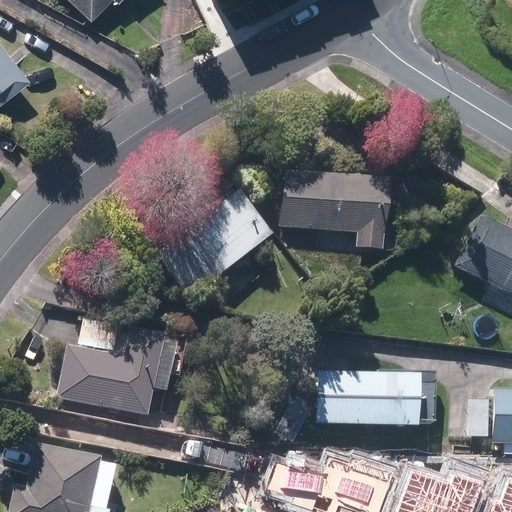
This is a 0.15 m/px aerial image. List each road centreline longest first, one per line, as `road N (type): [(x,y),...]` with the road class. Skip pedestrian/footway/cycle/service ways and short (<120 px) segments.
road 1 (residential): [(0,260),(60,193),(129,134),(349,10)]
road 2 (residential): [(349,10),(409,62),(511,126)]
